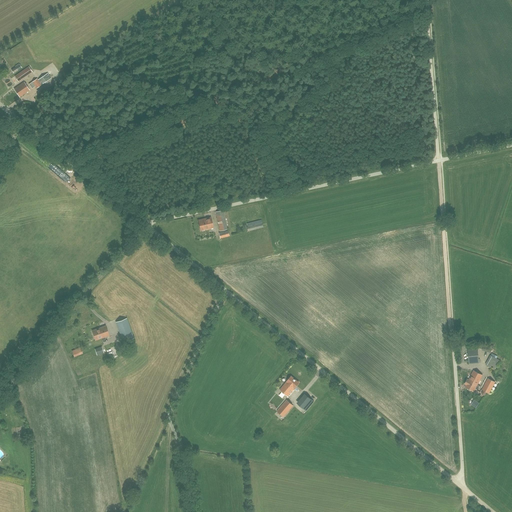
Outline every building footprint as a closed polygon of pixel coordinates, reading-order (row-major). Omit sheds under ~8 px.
[(14,73),(22,68),(19,64),(11,69),(14,73)] [(18,81),(32,72),(29,67),(15,76),(18,81)] [(48,73),(38,80),(37,78),(32,82),(29,84),(32,89),(35,87),(36,89),(41,85),(51,78),(48,73)] [(20,97),(29,90),(24,82),(14,89),(20,97)] [(220,231),(228,229),(224,210),(216,212),(220,231)] [(201,230),(213,228),(211,217),(199,220),(201,230)] [(249,231),(263,228),(261,220),(247,223),(249,231)] [(116,322),(123,342),(134,338),(127,319),(116,322)] [(95,340),(109,335),(106,326),(92,330),(95,340)] [(95,349),(97,356),(104,354),(102,347),(95,349)] [(113,359),(116,358),(115,355),(119,353),(116,347),(109,350),(113,359)] [(479,363),(478,353),(477,349),(467,350),(469,364),(479,363)] [(490,355),(485,364),(495,369),(500,360),(490,355)] [(478,386),(477,386),(482,375),(474,371),(469,380),(467,379),(465,384),(466,385),(465,387),(474,391),(475,389),(478,390),(479,387),(480,387),(478,385),(478,386)] [(287,396),(295,388),(299,383),(291,376),(287,381),(280,390),(287,396)] [(485,395),(486,392),(489,394),(495,382),(488,378),(481,390),(483,390),(482,393),(482,395),(484,395),(485,395)] [(306,411),(314,401),(304,393),(296,403),(306,411)] [(278,395),(273,405),(277,407),(282,397),(278,395)] [(277,411),(283,417),(293,405),(287,400),(277,411)] [(285,424),(288,428),(302,413),(299,409),(285,424)] [(272,444),(286,429),(280,424),(267,439),(272,444)]
